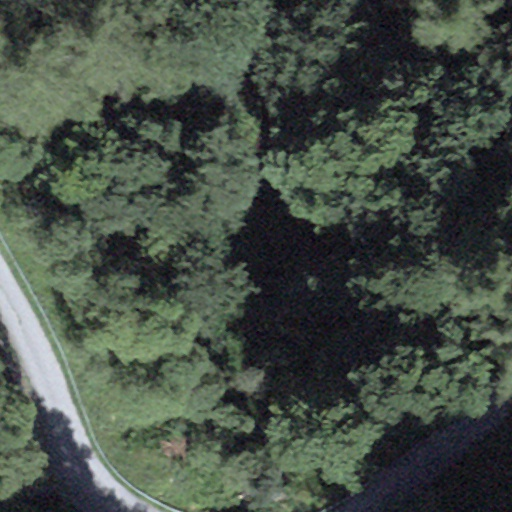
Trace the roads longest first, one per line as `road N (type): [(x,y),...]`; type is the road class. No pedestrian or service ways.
road 1 (unclassified): [(0,274),(85,462),(120,511)]
road 2 (unclassified): [(361,511),(511,391)]
